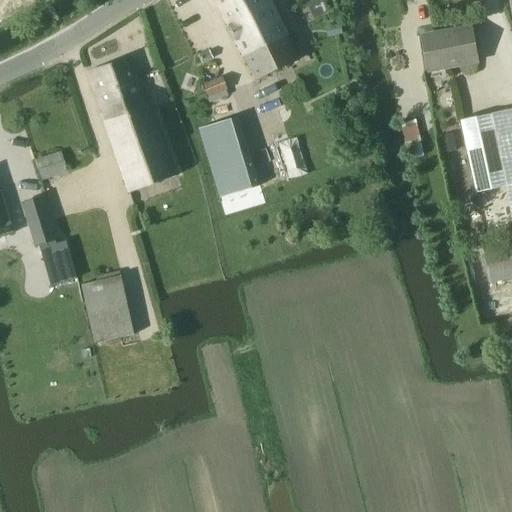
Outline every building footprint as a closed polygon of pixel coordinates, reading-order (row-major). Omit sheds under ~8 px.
[(269,0),(215,0),(255,82),(299,61),(269,0)] [(339,22),(326,25),(328,37),(342,33),(339,22)] [(429,72),(477,63),(470,29),(423,38),(429,72)] [(209,51),(199,55),(202,63),(213,59),(209,51)] [(130,193),(177,176),(148,93),(144,94),(138,76),(131,58),(88,73),(130,193)] [(226,83),(203,91),(208,108),(231,100),(226,83)] [(511,109),(461,121),(477,194),(507,187),(511,211),(511,109)] [(248,120),(202,131),(223,217),(269,205),(248,120)] [(424,156),(416,120),(399,124),(407,160),(424,156)] [(61,154),(35,162),(41,181),(66,173),(61,154)] [(35,162),(10,170),(28,228),(53,221),(41,181),(35,162)] [(0,223),(19,218),(8,182),(0,184),(0,223)] [(54,238),(40,243),(47,276),(62,270),(54,238)] [(490,283),(511,279),(511,244),(484,250),(490,283)] [(126,282),(83,290),(94,350),(136,342),(126,282)] [(33,296),(0,304),(0,329),(61,314),(55,290),(44,293),(42,284),(31,287),(33,296)]
